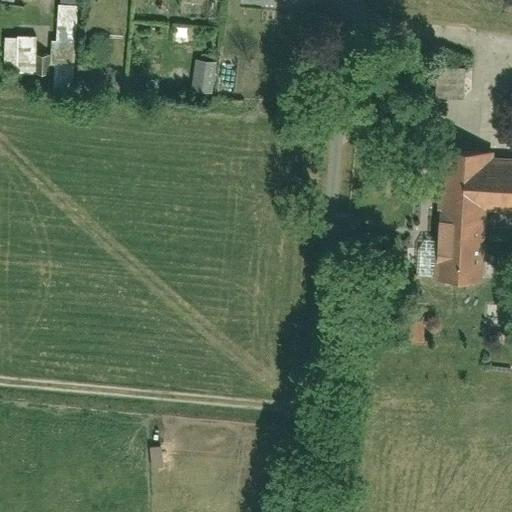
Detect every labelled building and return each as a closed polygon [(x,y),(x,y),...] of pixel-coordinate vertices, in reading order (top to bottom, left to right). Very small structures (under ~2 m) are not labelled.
[(239,0),(239,8),(272,9),(271,0),(239,0)] [(3,40),(3,76),(32,76),(32,40),(3,40)] [(194,57),(189,88),(209,91),(213,59),(194,57)] [(51,84),(71,84),(70,63),(51,63),(51,84)] [(433,94),(462,94),(462,65),(433,64),(433,94)] [(434,154),(435,283),(478,283),(478,217),(511,216),(511,166),(476,167),(476,154),(434,154)] [(397,320),(397,346),(419,347),(419,321),(397,320)]
